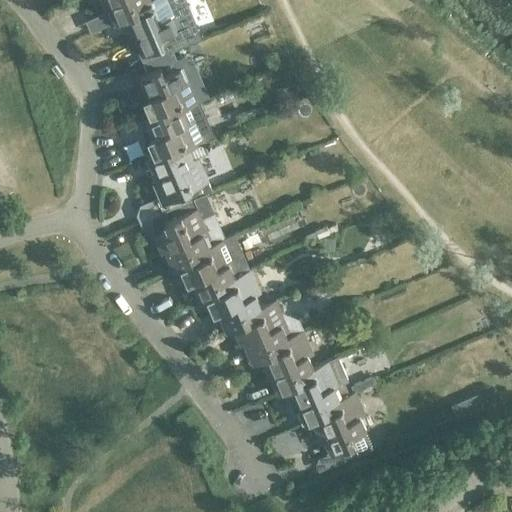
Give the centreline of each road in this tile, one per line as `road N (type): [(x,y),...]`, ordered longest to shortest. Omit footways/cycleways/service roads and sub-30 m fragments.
road 1 (residential): [(268,481),(78,223)]
road 2 (residential): [(78,223),(93,130),(90,94),(18,0)]
